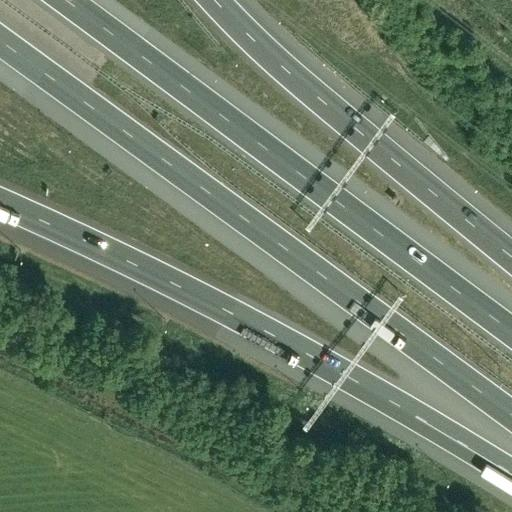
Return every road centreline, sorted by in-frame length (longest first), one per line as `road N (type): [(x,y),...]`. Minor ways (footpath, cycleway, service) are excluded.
road 1 (motorway): [(0,43),(511,418)]
road 2 (motorway): [(0,204),(275,337),(511,477)]
road 3 (motorway): [(511,333),(59,0)]
road 4 (motorway): [(511,256),(298,82),(213,0)]
